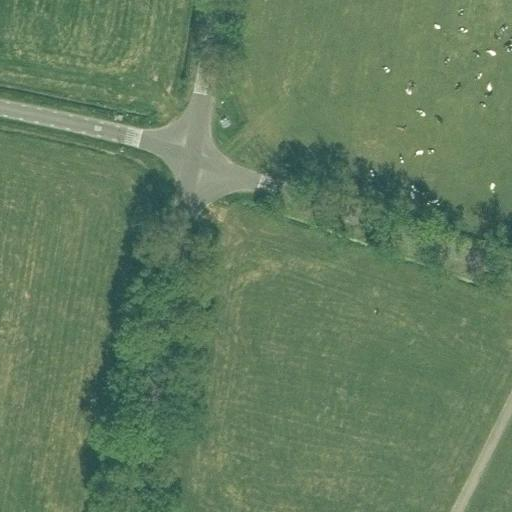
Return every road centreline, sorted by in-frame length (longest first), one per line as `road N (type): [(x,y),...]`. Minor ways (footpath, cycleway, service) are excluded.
road 1 (tertiary): [(130,511),(192,160)]
road 2 (tertiary): [(511,269),(192,160)]
road 3 (tertiary): [(0,110),(192,160)]
road 4 (tertiary): [(192,160),(218,0)]
